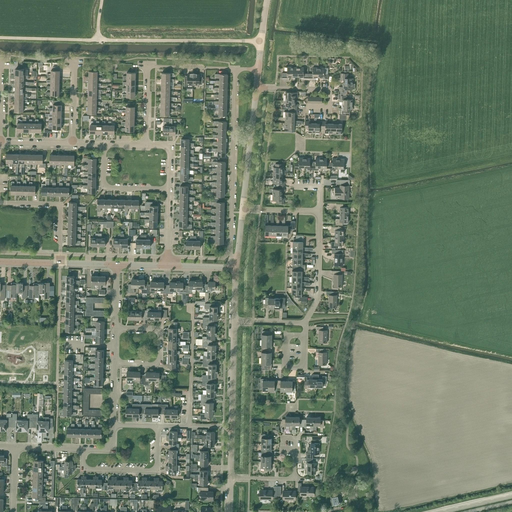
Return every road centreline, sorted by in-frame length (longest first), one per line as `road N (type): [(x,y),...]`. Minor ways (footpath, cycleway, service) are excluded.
road 1 (residential): [(235,68),(228,258),(236,262)]
road 2 (unclassified): [(261,41),(98,40)]
road 3 (residential): [(83,448),(83,468),(156,469),(157,426)]
road 4 (residential): [(114,363),(159,364),(160,329),(115,328)]
road 5 (tertiary): [(242,209),(256,87)]
